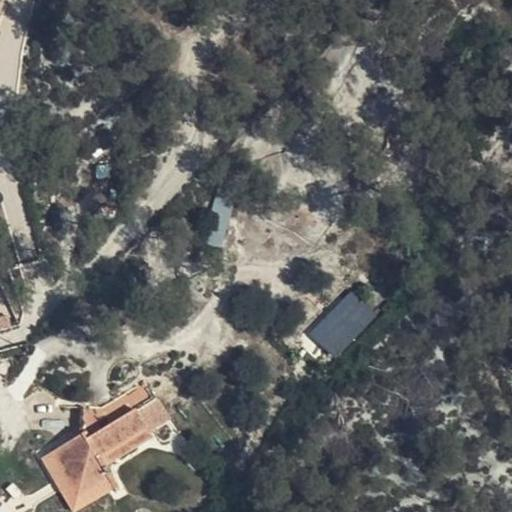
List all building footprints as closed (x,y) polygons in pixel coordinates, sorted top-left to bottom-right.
[(233,212),(238,191),(219,186),(214,207),(233,212)] [(213,209),(204,239),(224,245),(233,215),(213,209)] [(337,356),(379,313),(353,287),(311,331),(337,356)] [(70,434),(40,453),(64,498),(101,478),(96,469),(143,438),(129,413),(146,401),(134,379),(94,404),(70,406),(70,434)] [(64,498),(40,453),(24,462),(51,511),(69,511),(108,489),(101,478),(64,498)]
